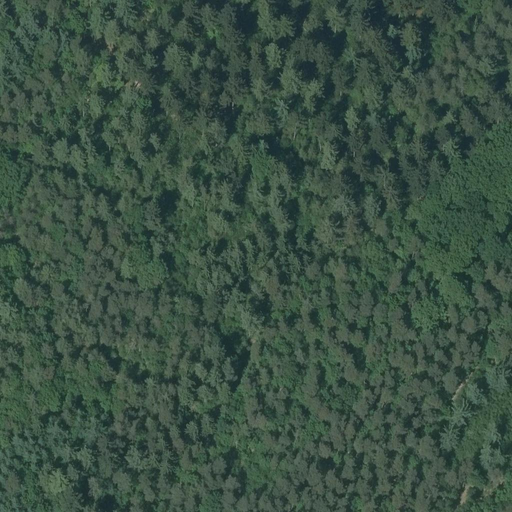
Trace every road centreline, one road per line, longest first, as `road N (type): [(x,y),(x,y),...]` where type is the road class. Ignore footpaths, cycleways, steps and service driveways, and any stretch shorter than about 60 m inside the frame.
road 1 (track): [(374,237),(179,121),(107,60)]
road 2 (track): [(359,511),(496,343)]
road 3 (track): [(496,343),(374,237)]
road 4 (track): [(107,60),(0,178)]
